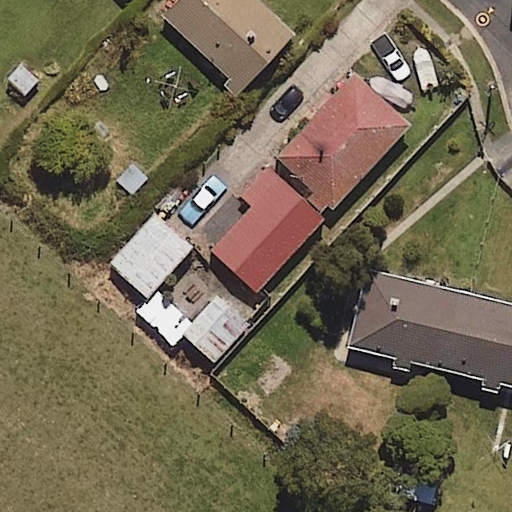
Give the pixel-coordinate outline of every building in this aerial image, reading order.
[(296,39),(254,0),(187,0),(167,22),(245,94),(296,39)] [(274,169),(329,220),(413,131),(357,79),(274,169)] [(156,179),(131,156),(111,179),(136,202),(156,179)] [(329,220),(274,169),(250,194),(258,201),(211,251),(259,296),(329,220)] [(192,253),(155,220),(112,266),(150,300),(192,253)] [(417,366),(479,381),(476,392),(507,399),(510,388),(511,388),(511,308),(371,274),(352,350),(382,357),(380,368),(415,377),(417,366)] [(193,327),(157,293),(138,313),(175,347),(193,327)] [(250,328),(217,300),(185,338),(218,366),(250,328)]
